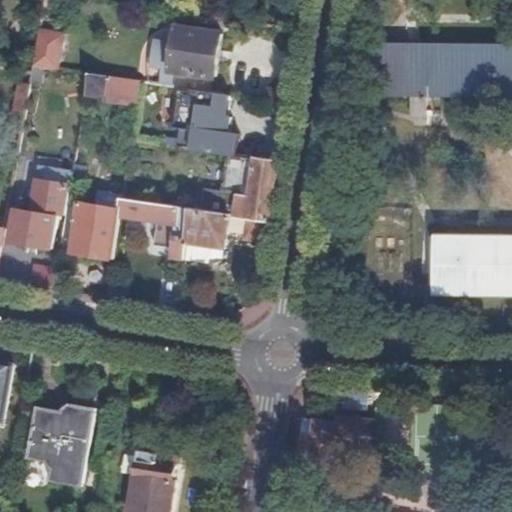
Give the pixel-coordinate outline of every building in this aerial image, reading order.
[(174,74),(216,80),(218,81),(225,38),(180,32),(176,57),(174,74)] [(68,37),(42,33),(35,69),(61,73),(68,37)] [(511,101),(511,52),(381,51),(380,100),(415,100),(415,121),(429,121),(429,101),(511,101)] [(174,74),(176,57),(158,54),(155,72),(163,73),(174,74)] [(168,88),(214,95),(216,80),(174,74),(163,73),(161,87),(168,88)] [(109,80),(91,77),(89,98),(100,99),(107,97),(109,80)] [(142,85),(109,80),(107,97),(139,102),(142,85)] [(164,118),(168,88),(161,87),(142,85),(139,102),(137,115),(164,118)] [(16,119),(26,121),(32,87),(21,86),(16,119)] [(290,106),(292,95),(271,91),(269,103),(290,106)] [(160,148),(164,118),(137,115),(134,144),(160,148)] [(238,160),(260,163),(263,147),(241,143),(242,138),(197,132),(196,134),(186,132),(185,146),(195,148),(194,153),(238,160)] [(277,195),(282,166),(260,163),(238,160),(237,173),(254,175),(253,189),(247,189),(246,195),(252,195),(249,222),(273,226),(277,195)] [(62,253),(62,251),(70,205),(75,178),(59,175),(56,187),(41,184),(34,216),(20,214),(15,245),(55,252),(57,251),(62,253)] [(98,210),(123,214),(125,204),(126,198),(101,194),(98,210)] [(175,262),(187,264),(186,262),(189,248),(194,214),(125,204),(123,214),(122,222),(159,228),(156,250),(177,254),(175,262)] [(116,263),(122,222),(123,214),(98,210),(70,205),(62,251),(74,253),(74,256),(116,263)] [(231,234),(233,220),(194,214),(189,248),(226,253),(229,253),(231,234)] [(246,237),(249,222),(233,220),(231,234),(246,237)] [(270,245),(273,226),(249,222),(246,237),(245,241),(270,245)] [(511,241),(438,241),(438,302),(511,302),(511,241)] [(189,248),(186,262),(218,268),(225,262),(226,253),(189,248)] [(32,289),(55,293),(58,274),(35,271),(32,289)] [(0,424),(2,425),(13,366),(0,363),(0,424)] [(63,412),(62,415),(61,424),(51,431),(35,428),(29,461),(46,464),(52,472),(50,483),(83,489),(97,412),(71,407),(63,412)] [(61,424),(62,415),(38,410),(35,428),(51,431),(61,424)] [(338,426),(304,422),(298,471),(304,472),(346,479),(367,466),(375,466),(393,484),(405,472),(389,454),(391,444),(379,442),(382,426),(387,426),(388,414),(377,414),(376,424),(339,418),(338,426)] [(172,511),(177,483),(176,483),(179,460),(141,455),(135,490),(133,490),(129,511),(172,511)]
